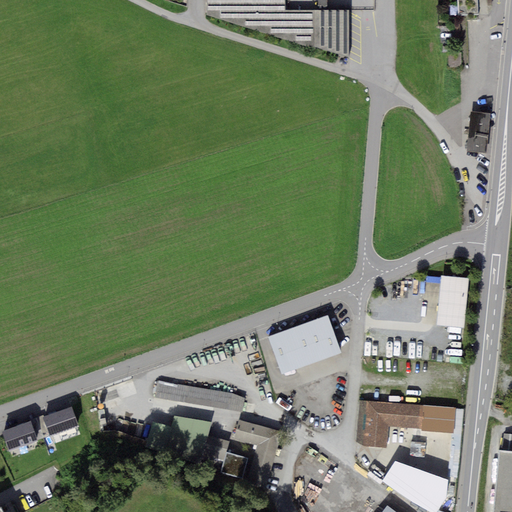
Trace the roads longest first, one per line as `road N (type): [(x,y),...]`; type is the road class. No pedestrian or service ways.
road 1 (residential): [(0,413),(364,280)]
road 2 (primary): [(495,232),(469,511)]
road 3 (unclassified): [(132,0),(386,93)]
road 4 (residential): [(386,93),(364,280)]
road 5 (residential): [(364,280),(346,457)]
road 6 (unclassified): [(386,93),(435,124),(462,171),(498,198)]
road 7 (residential): [(364,280),(495,232)]
road 8 (primary): [(511,62),(498,198)]
